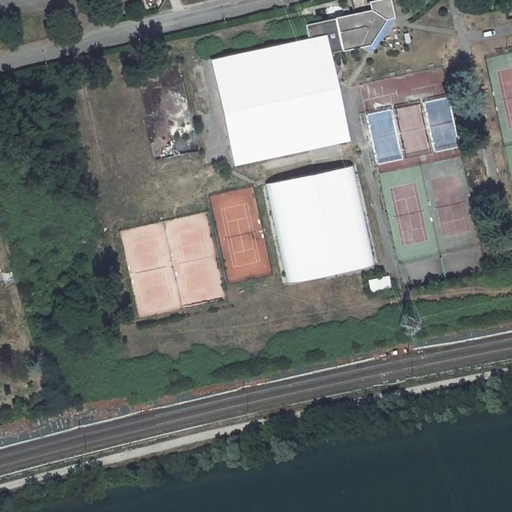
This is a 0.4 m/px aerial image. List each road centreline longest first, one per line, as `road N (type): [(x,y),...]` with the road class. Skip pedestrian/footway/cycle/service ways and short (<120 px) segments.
road 1 (track): [(0,487),(265,420),(511,370)]
road 2 (track): [(71,44),(99,140),(103,223),(90,288),(132,335)]
road 3 (residential): [(247,1),(102,37)]
